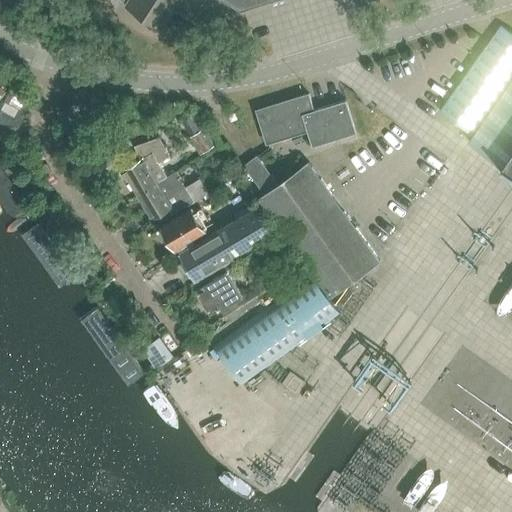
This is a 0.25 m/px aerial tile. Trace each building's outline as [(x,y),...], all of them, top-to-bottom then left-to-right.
[(231,0),(232,0),(242,6),(262,0),(129,0),(126,6),(162,29),(175,9),(195,22),(223,13),(231,0)] [(470,142),(511,172),(511,33),(500,26),(440,111),(474,136),(470,142)] [(257,110),(267,142),(308,129),(313,146),(356,132),(346,101),(314,110),(309,94),(257,110)] [(122,174),(126,182),(132,179),(154,218),(168,209),(171,215),(194,201),(176,171),(167,175),(160,162),(171,155),(160,137),(135,146),(141,158),(125,168),(127,171),(122,174)] [(244,164),(264,193),(258,198),(330,296),(380,260),(309,161),(278,183),(257,154),(244,164)] [(23,203),(0,171),(0,211),(4,216),(23,203)] [(217,277),(196,289),(211,314),(242,296),(227,271),(225,272),(221,266),(249,249),(271,287),(293,273),(272,237),(274,235),(257,207),(179,254),(195,282),(213,271),(217,277)] [(162,227),(175,249),(206,230),(193,208),(162,227)] [(79,280),(35,222),(22,232),(66,289),(79,280)] [(213,346),(241,385),(341,316),(313,276),(213,346)] [(147,373),(90,297),(77,306),(135,383),(147,373)]
